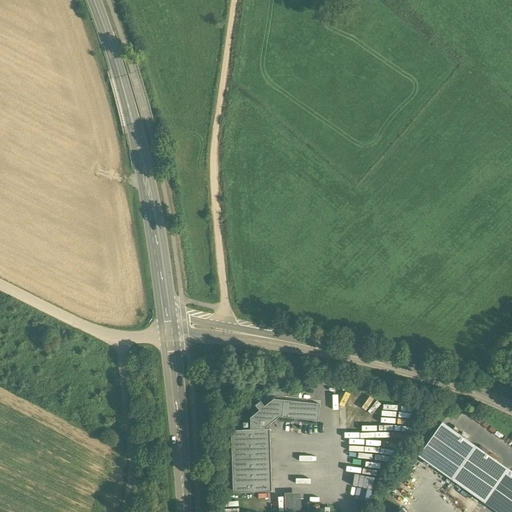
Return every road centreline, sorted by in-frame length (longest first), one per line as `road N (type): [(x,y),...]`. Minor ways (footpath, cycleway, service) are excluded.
road 1 (secondary): [(511,407),(369,360),(227,331),(167,328)]
road 2 (secondary): [(167,328),(127,94),(93,0)]
road 3 (track): [(244,0),(219,163),(227,331)]
road 4 (secondary): [(167,328),(184,511)]
road 5 (track): [(121,336),(133,457),(126,511)]
road 6 (track): [(511,108),(382,0)]
